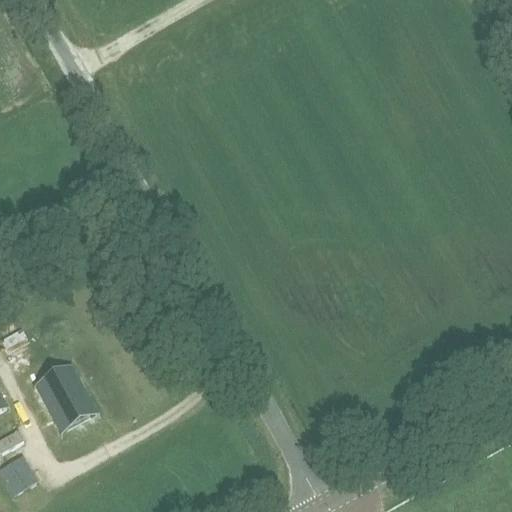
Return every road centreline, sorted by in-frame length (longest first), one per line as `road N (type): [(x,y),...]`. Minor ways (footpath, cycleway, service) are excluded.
road 1 (tertiary): [(316,511),(511,403)]
road 2 (unknown): [(71,65),(191,0)]
